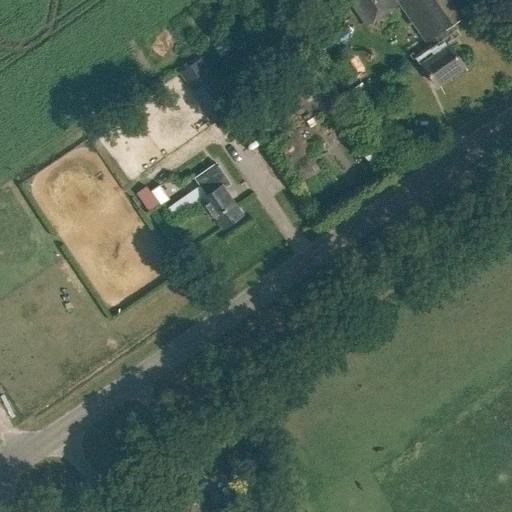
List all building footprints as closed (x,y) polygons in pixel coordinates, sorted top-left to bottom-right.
[(467,69),(450,45),(454,42),(445,29),(481,3),(478,0),(347,0),(366,26),(399,3),(426,42),(428,41),(436,53),(422,64),(437,86),(448,78),(450,81),(467,69)] [(195,28),(203,23),(193,7),(185,12),(195,28)] [(332,66),(344,85),(356,77),(344,58),(332,66)] [(189,92),(214,128),(238,111),(212,75),(189,92)] [(214,217),(222,229),(243,215),(224,188),(230,184),(216,164),(195,178),(207,195),(198,201),(211,219),(214,217)] [(158,185),(150,191),(160,205),(168,199),(158,185)] [(207,511),(198,499),(179,511),(207,511)]
